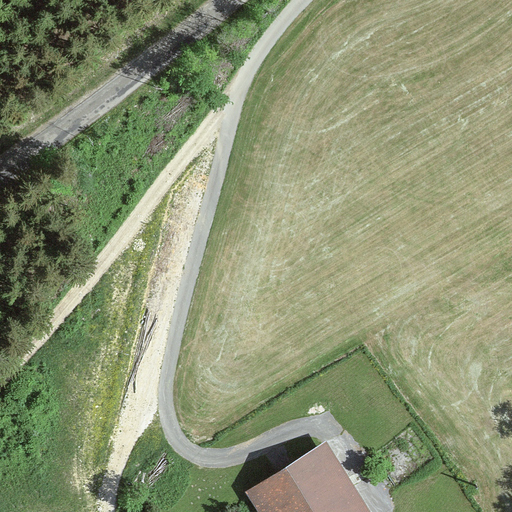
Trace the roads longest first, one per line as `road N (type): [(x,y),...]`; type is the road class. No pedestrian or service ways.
road 1 (track): [(228,123),(156,190),(116,249),(0,370)]
road 2 (tertiary): [(0,170),(227,0)]
